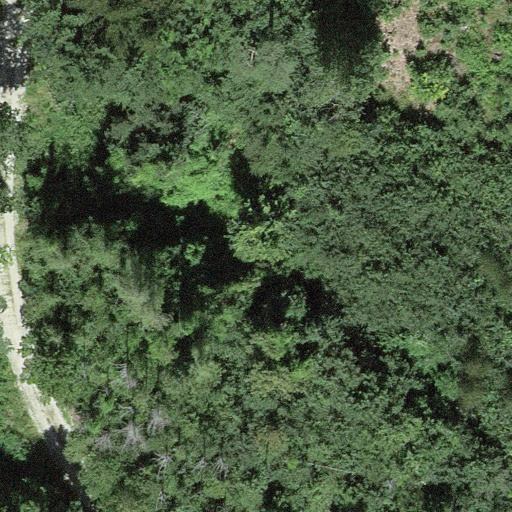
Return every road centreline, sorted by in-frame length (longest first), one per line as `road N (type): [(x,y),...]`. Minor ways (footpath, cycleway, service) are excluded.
road 1 (track): [(97,511),(0,304)]
road 2 (track): [(0,133),(11,0)]
